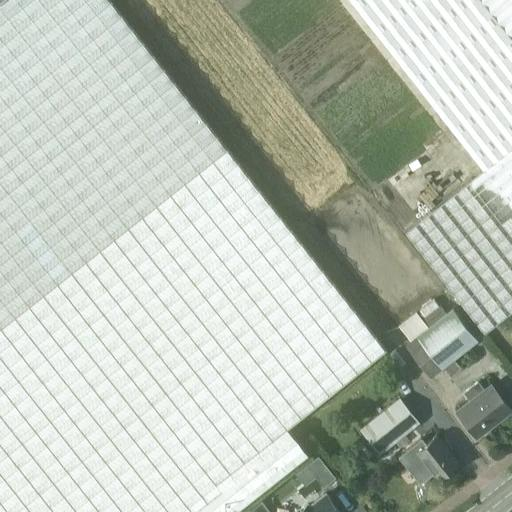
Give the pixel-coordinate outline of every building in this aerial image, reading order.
[(239,511),(309,457),(286,429),(385,348),(165,71),(109,0),(3,0),(0,3),(0,511),(239,511)] [(484,332),(511,310),(511,0),(347,0),(373,33),(483,169),(404,230),(484,332)] [(429,326),(447,312),(440,304),(422,318),(429,326)] [(430,376),(477,339),(452,308),(447,312),(429,326),(411,340),(405,344),(430,376)] [(398,324),(411,340),(429,326),(422,318),(416,310),(398,324)] [(470,397),(455,409),(476,437),(511,409),(490,382),(482,388),(477,382),(465,391),(470,397)] [(409,429),(390,404),(359,428),(379,453),(409,429)] [(416,448),(414,450),(436,477),(457,461),(435,434),(426,441),(423,437),(427,434),(418,423),(395,441),(404,452),(413,445),(416,448)] [(339,511),(325,494),(325,493),(309,506),(307,504),(297,511),(339,511)] [(270,511),(261,499),(245,511),(270,511)]
